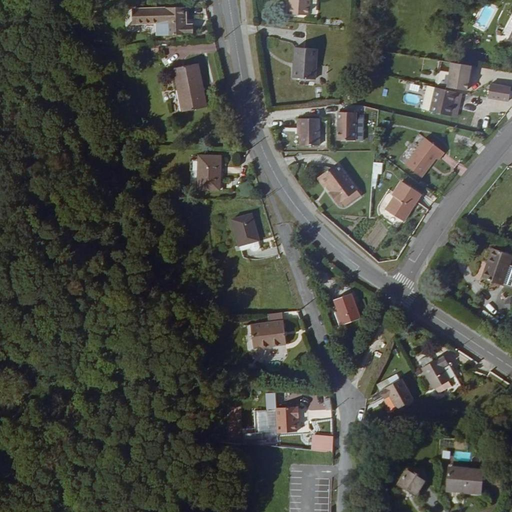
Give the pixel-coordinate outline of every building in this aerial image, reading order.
[(289,0),(288,13),(307,15),(308,0),(289,0)] [(163,18),(163,31),(171,31),(190,31),(190,2),(140,3),(141,19),(163,18)] [(216,53),(216,44),(197,44),(197,53),(216,53)] [(295,56),(292,87),(313,89),(316,58),(295,56)] [(204,61),(179,64),(186,109),(211,105),(204,61)] [(490,82),(488,95),(508,99),(511,85),(490,82)] [(431,108),(437,85),(430,83),(425,106),(431,108)] [(437,85),(431,108),(453,113),(458,90),(437,85)] [(458,90),(453,113),(458,115),(463,91),(458,90)] [(342,114),(343,141),(359,141),(358,113),(342,114)] [(304,144),(323,144),(322,119),(301,118),(301,127),(303,128),(304,144)] [(439,157),(446,149),(426,135),(406,162),(422,174),(437,155),(439,157)] [(139,153),(139,143),(131,143),(132,153),(139,153)] [(217,152),(198,152),(197,185),(219,185),(219,168),(217,168),(217,152)] [(341,197),(356,186),(338,159),(318,174),(325,183),(327,181),(332,187),(329,189),(337,200),(341,197)] [(406,218),(420,190),(401,180),(393,195),(395,196),(388,209),(406,218)] [(360,192),(356,186),(341,197),(345,203),(360,192)] [(239,242),(259,237),(251,211),(232,217),(239,242)] [(239,242),(240,247),(251,244),(252,245),(255,247),(258,248),(262,246),(259,237),(239,242)] [(490,241),(478,270),(498,278),(509,249),(490,241)] [(361,314),(352,289),(335,296),(340,307),(337,308),(341,321),(361,314)] [(285,342),(281,310),(269,311),(270,321),(251,322),(253,345),(285,342)] [(344,362),(355,360),(353,350),(342,352),(344,362)] [(454,371),(442,350),(421,363),(433,384),(454,371)] [(401,375),(380,387),(385,395),(389,392),(397,405),(413,396),(401,375)] [(268,407),(277,406),(276,403),(276,389),(267,389),(268,403),(268,407)] [(260,420),(269,419),(268,407),(268,403),(259,402),(260,420)] [(295,412),(298,412),(298,406),(298,403),(294,403),(294,402),(276,403),(277,406),(277,427),(296,427),(295,418),(295,412)] [(332,442),(333,441),(333,431),(315,430),(314,440),(332,442)] [(231,437),(221,436),(221,447),(230,448),(231,437)] [(230,448),(239,449),(240,438),(231,437),(230,448)] [(483,471),(448,468),(446,491),(481,493),(483,471)] [(408,471),(399,487),(415,497),(424,481),(408,471)]
